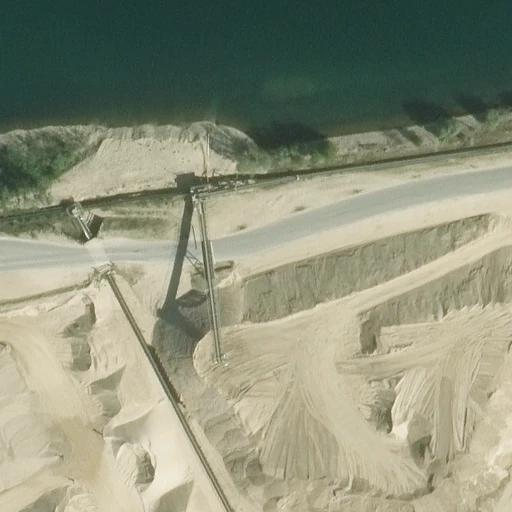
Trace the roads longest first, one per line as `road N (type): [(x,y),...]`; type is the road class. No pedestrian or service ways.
road 1 (track): [(511,168),(401,186),(218,252),(0,250)]
road 2 (unknown): [(98,451),(48,349),(0,323)]
